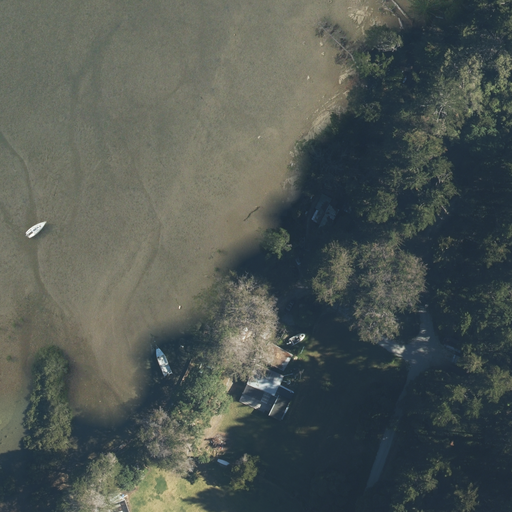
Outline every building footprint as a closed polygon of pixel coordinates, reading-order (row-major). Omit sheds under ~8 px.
[(431,16),(429,30),(450,34),(452,19),(431,16)] [(327,234),(342,204),(322,193),(314,208),(317,210),(312,220),(320,224),(317,229),(327,234)] [(344,209),(350,212),(354,205),(348,201),(344,209)] [(265,340),(256,355),(282,370),(291,354),(265,340)] [(247,382),(275,395),(284,376),(256,363),(247,382)] [(291,399),(279,394),(270,414),(282,419),(291,399)] [(128,476),(104,491),(113,506),(123,500),(120,495),(134,486),(128,476)]
